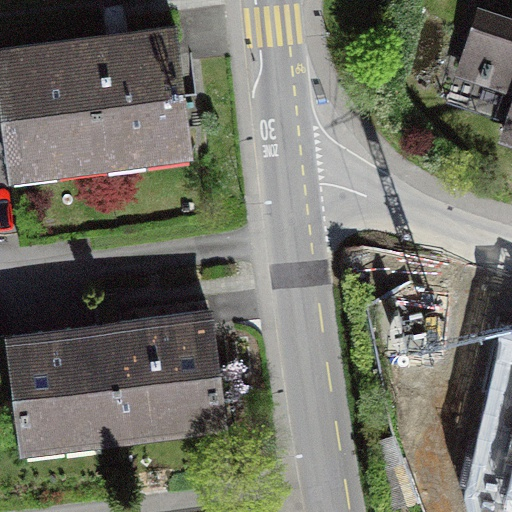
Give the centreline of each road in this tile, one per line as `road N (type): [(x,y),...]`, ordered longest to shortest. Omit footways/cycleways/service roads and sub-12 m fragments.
road 1 (tertiary): [(289,184),(334,511)]
road 2 (residential): [(289,184),(511,249)]
road 3 (tertiary): [(270,0),(289,184)]
